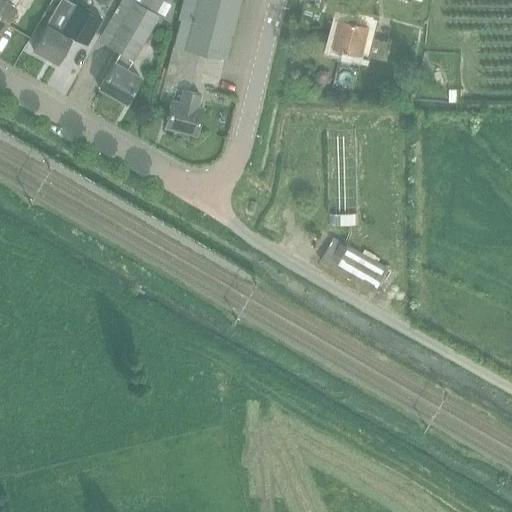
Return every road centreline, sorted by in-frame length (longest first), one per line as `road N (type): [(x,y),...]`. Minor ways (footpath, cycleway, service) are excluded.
road 1 (unclassified): [(193,189),(239,230),(511,387)]
road 2 (tertiary): [(0,80),(193,189)]
road 3 (tertiary): [(193,189),(219,183),(236,164),(275,0)]
